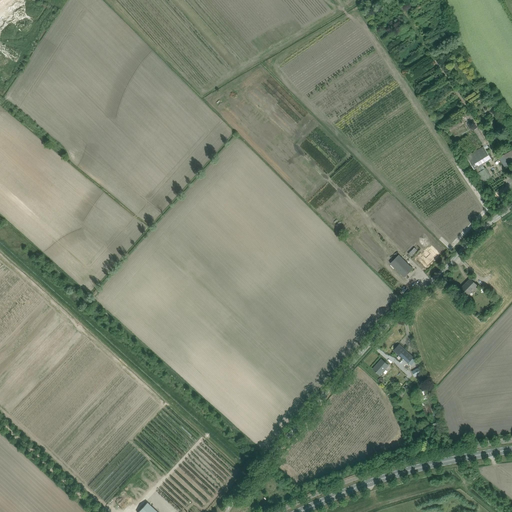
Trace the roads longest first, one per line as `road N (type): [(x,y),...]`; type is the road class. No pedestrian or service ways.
road 1 (unclassified): [(226,511),(398,312),(511,206)]
road 2 (track): [(250,479),(0,252)]
road 3 (primary): [(313,504),(414,468),(511,449)]
road 4 (unknown): [(0,423),(97,511)]
